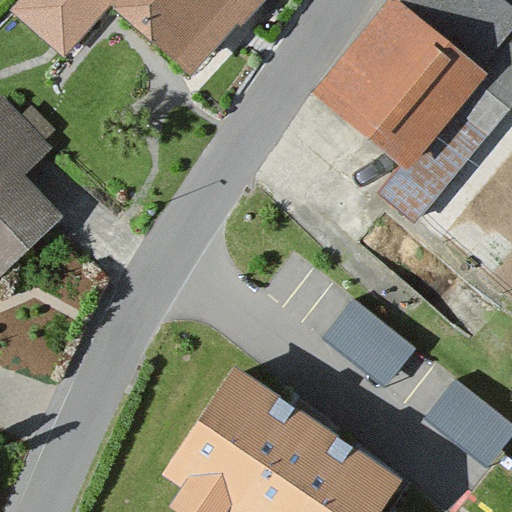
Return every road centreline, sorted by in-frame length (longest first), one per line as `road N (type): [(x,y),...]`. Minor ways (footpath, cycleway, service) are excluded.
road 1 (tertiary): [(33,511),(141,279),(324,0)]
road 2 (unknown): [(170,234),(448,481)]
